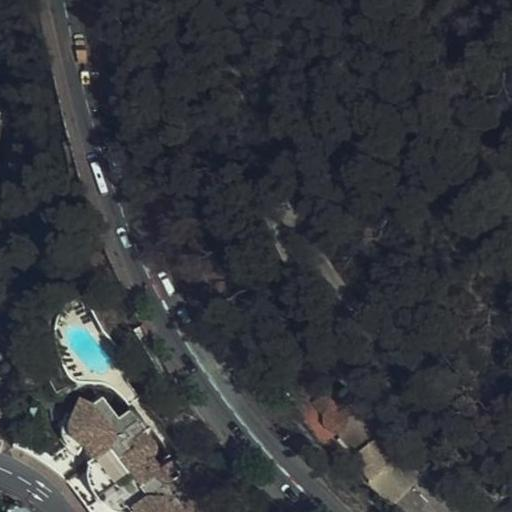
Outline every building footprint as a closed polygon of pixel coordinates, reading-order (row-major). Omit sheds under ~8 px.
[(117,381),(119,383),(124,379),(129,386),(133,383),(119,364),(117,367),(117,371),(120,375),(117,377),(117,381)] [(124,379),(119,383),(123,390),(129,386),(124,379)] [(83,450),(81,452),(87,462),(88,471),(90,478),(93,486),(99,491),(103,494),(112,496),(119,507),(123,506),(126,511),(185,511),(194,506),(179,483),(159,455),(162,451),(154,439),(140,450),(142,444),(142,439),(132,424),(134,423),(118,401),(105,409),(91,388),(79,396),(76,396),(67,394),(59,417),(59,429),(62,433),(66,438),(77,441),(83,450)] [(364,430),(339,396),(322,408),(316,401),(306,408),(315,421),(327,424),(344,447),(364,430)] [(344,447),(341,450),(355,470),(380,453),(364,430),(344,447)]
